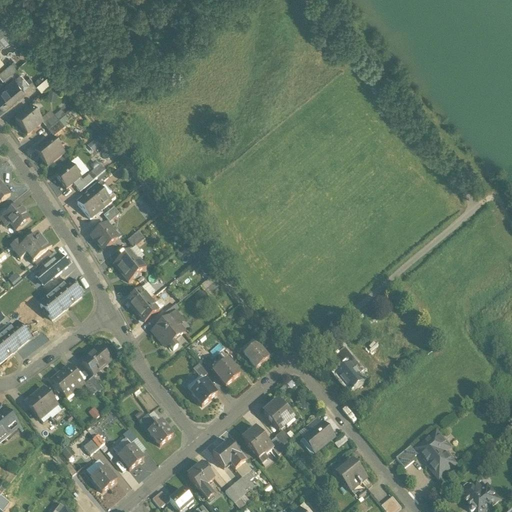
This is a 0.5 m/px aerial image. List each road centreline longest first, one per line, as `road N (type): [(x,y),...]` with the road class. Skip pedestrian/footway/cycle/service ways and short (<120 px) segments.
road 1 (track): [(311,0),(476,214),(294,369)]
road 2 (track): [(0,7),(294,369)]
road 3 (track): [(511,216),(331,0)]
road 4 (residential): [(109,308),(0,134)]
road 5 (residential): [(294,369),(418,511)]
road 6 (residential): [(199,443),(143,370),(109,308)]
road 7 (residential): [(0,385),(18,380),(109,308)]
road 8 (residential): [(294,369),(199,443)]
